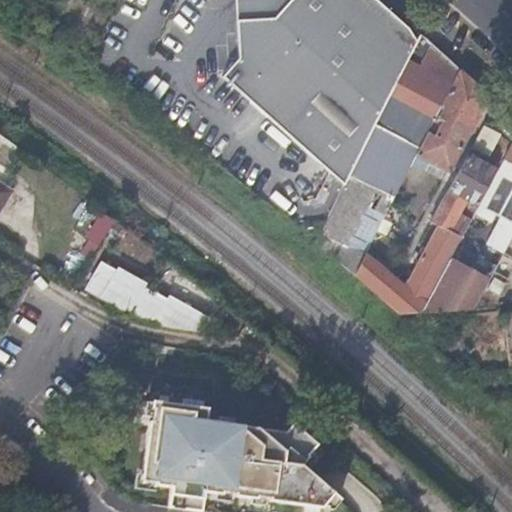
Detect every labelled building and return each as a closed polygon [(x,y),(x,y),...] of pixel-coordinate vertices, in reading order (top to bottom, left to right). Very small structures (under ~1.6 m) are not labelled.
[(222,77),(343,186),(361,150),(416,41),(407,28),(376,0),(290,0),(274,19),(238,21),(240,59),(222,77)] [(237,0),(237,5),(238,21),(274,19),(290,0),(237,0)] [(324,224),(315,241),(354,275),(365,252),(347,245),(332,236),(334,231),(349,240),(354,231),(371,196),(364,193),(366,187),(364,186),(377,161),(386,166),(376,187),(394,196),(415,153),(420,143),(458,68),(420,34),(416,41),(361,150),(343,186),(324,224)] [(487,94),(458,68),(420,143),(415,153),(448,171),(487,94)] [(0,137),(18,150),(20,147),(0,133),(0,137)] [(499,163),(510,143),(494,134),(483,154),(499,163)] [(499,163),(496,169),(494,174),(511,183),(511,138),(510,143),(499,163)] [(365,252),(354,275),(400,314),(421,312),(448,258),(494,174),(496,169),(467,154),(431,221),(439,226),(407,285),(365,252)] [(0,206),(10,191),(0,184),(0,206)] [(94,261),(113,220),(98,213),(79,254),(94,261)] [(347,245),(365,252),(370,243),(354,231),(349,240),(334,231),(332,236),(347,245)] [(487,279),(481,291),(494,298),(508,274),(511,265),(511,256),(502,251),(487,279)] [(448,258),(421,312),(473,306),(481,291),(487,279),(448,258)] [(153,324),(197,330),(208,317),(168,292),(165,297),(100,261),(84,287),(153,324)] [(511,367),(511,317),(503,318),(508,358),(509,358),(510,367),(511,367)] [(511,367),(510,367),(503,368),(504,379),(511,378),(511,367)] [(511,390),(487,394),(506,411),(511,410),(511,390)] [(331,492),(299,464),(307,455),(305,454),(315,443),(291,422),(284,431),(235,424),(202,406),(150,399),(138,480),(169,485),(166,505),(199,509),(201,491),(220,493),(220,492),(233,493),(233,495),(254,498),(254,496),(267,498),(267,500),(319,506),(331,492)]
